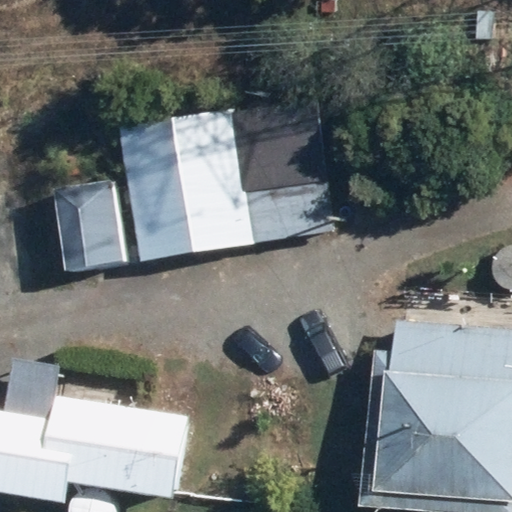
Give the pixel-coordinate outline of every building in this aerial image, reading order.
[(122,135),(142,269),(251,253),(231,119),(122,135)] [(264,125),(269,163),(309,156),(304,119),(264,125)] [(324,166),(244,179),(256,250),(336,237),(324,166)] [(113,188),(54,198),(67,279),(126,270),(113,188)] [(511,511),(511,503),(511,336),(394,327),(391,359),(372,357),(359,511),(369,511),(511,511)] [(56,372),(11,365),(2,420),(0,419),(0,499),(61,509),(64,488),(168,505),(181,423),(51,403),(56,372)]
